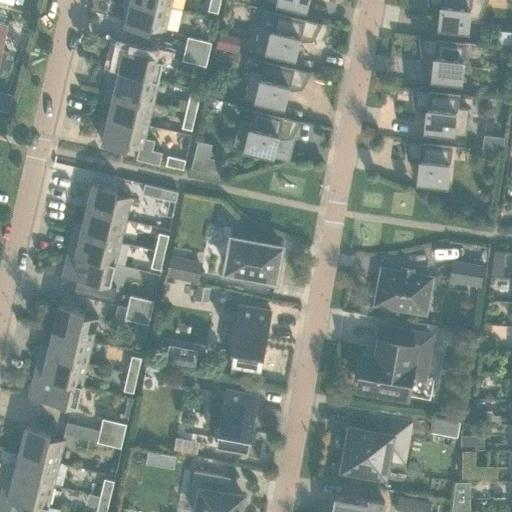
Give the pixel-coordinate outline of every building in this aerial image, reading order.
[(165,29),(171,6),(143,0),(130,0),(124,25),(150,31),(151,26),(165,29)] [(217,12),(220,0),(210,0),(208,10),(217,12)] [(268,0),(305,9),(307,0),(268,0)] [(428,0),(429,3),(442,4),(439,27),(467,30),(469,18),(479,19),(486,0),(428,0)] [(268,52),(295,58),(300,36),(312,39),(320,24),(323,24),(323,21),(258,7),(258,9),(264,10),(256,48),(268,52)] [(0,25),(0,75),(1,75),(3,75),(6,73),(7,72),(9,70),(11,67),(11,66),(11,65),(12,63),(12,62),(12,60),(11,59),(11,57),(10,54),(9,53),(8,52),(6,50),(5,50),(3,49),(1,48),(0,47),(0,43),(4,28),(0,25)] [(499,32),(498,43),(511,44),(511,31),(499,30),(499,32)] [(217,41),(216,47),(224,49),(238,53),(241,38),(219,33),(217,41)] [(484,43),(419,35),(418,37),(420,37),(422,54),(435,56),(432,79),(460,82),(465,42),(484,45),(484,43)] [(185,48),(208,53),(211,42),(188,36),(185,48)] [(110,69),(158,80),(164,57),(116,45),(110,69)] [(205,65),(208,53),(185,48),(182,60),(205,65)] [(311,72),(311,71),(247,55),(247,56),(265,61),(262,74),(250,71),(243,97),(283,107),(289,84),(301,87),(309,72),(311,72)] [(153,102),(158,80),(110,69),(105,91),(153,102)] [(477,94),(411,87),(411,88),(412,88),(415,106),(427,107),(425,130),(465,135),(469,108),(456,107),(458,94),(476,96),(477,94)] [(0,91),(0,109),(6,111),(11,94),(0,91)] [(148,124),(153,102),(105,91),(103,100),(111,101),(108,115),(148,124)] [(186,110),(195,112),(199,95),(190,93),(186,110)] [(300,121),(300,119),(236,104),(236,105),(254,110),(251,123),(239,120),(233,146),(273,155),(278,133),(290,136),(299,121),(300,121)] [(191,129),(195,112),(186,110),(182,127),(191,129)] [(143,147),(148,124),(108,115),(101,143),(127,149),(128,144),(143,147)] [(493,134),(491,148),(502,150),(504,136),(493,134)] [(470,146),(404,138),(404,140),(406,140),(408,157),(420,159),(418,182),(446,185),(451,145),(470,148),(470,146)] [(221,161),(194,154),(191,168),(218,175),(221,161)] [(183,168),(185,159),(168,155),(165,164),(183,168)] [(86,210),(126,219),(131,196),(117,193),(118,188),(92,182),(86,210)] [(176,201),(178,191),(160,187),(158,197),(176,201)] [(120,241),(126,219),(86,210),(82,223),(74,221),(72,230),(120,241)] [(115,263),(120,241),(72,230),(67,252),(115,263)] [(155,250),(164,252),(168,234),(159,232),(155,250)] [(275,279),(281,246),(233,237),(226,270),(275,279)] [(160,269),(164,252),(155,250),(151,267),(160,269)] [(115,263),(67,252),(62,275),(77,279),(74,291),(113,300),(116,288),(110,286),(115,263)] [(197,282),(203,260),(171,253),(166,275),(197,282)] [(481,286),(485,263),(453,258),(449,281),(481,286)] [(424,311),(430,278),(382,269),(376,302),(424,311)] [(197,285),(194,299),(207,302),(210,288),(197,285)] [(127,307),(151,312),(153,300),(130,295),(127,307)] [(52,331),(92,341),(98,318),(83,314),(84,310),(59,303),(52,331)] [(261,369),(265,345),(264,345),(270,309),(240,304),(233,347),(234,347),(231,363),(243,366),(261,369)] [(148,324),(151,312),(127,307),(124,318),(148,324)] [(422,375),(428,336),(382,328),(377,357),(365,355),(364,361),(359,361),(356,379),(360,379),(359,386),(387,391),(386,395),(402,398),(403,393),(407,394),(410,373),(422,375)] [(87,363),(92,341),(52,331),(49,345),(41,343),(39,352),(87,363)] [(481,336),(481,348),(496,349),(496,336),(481,335),(481,336)] [(82,385),(87,363),(39,352),(34,374),(82,385)] [(127,372),(137,375),(141,357),(131,355),(127,372)] [(231,363),(229,377),(241,379),(243,366),(231,363)] [(133,392),(137,375),(127,372),(123,390),(133,392)] [(76,408),(82,385),(34,374),(28,397),(76,408)] [(217,444),(248,451),(253,430),(251,429),(258,395),(228,390),(226,401),(209,397),(206,421),(219,423),(217,444)] [(492,423),(492,412),(474,412),(474,423),(492,423)] [(403,459),(409,422),(371,415),(368,429),(350,426),(343,468),(384,476),(388,456),(403,459)] [(459,419),(438,415),(438,417),(432,416),(430,432),(435,433),(434,439),(455,443),(459,419)] [(100,430),(123,435),(126,423),(102,418),(100,430)] [(19,453),(59,462),(64,439),(50,436),(51,431),(25,425),(19,453)] [(120,447),(123,435),(100,430),(97,441),(120,447)] [(460,435),(460,447),(472,447),(472,435),(460,435)] [(461,450),(461,458),(476,459),(476,450),(461,450)] [(53,485),(59,462),(19,453),(15,466),(7,464),(5,473),(53,485)] [(459,479),(478,479),(478,462),(458,462),(459,479)] [(239,511),(242,495),(221,491),(223,475),(194,470),(188,501),(198,503),(196,511),(239,511)] [(48,507),(53,485),(5,473),(0,495),(48,507)] [(133,487),(135,475),(123,473),(121,485),(133,487)] [(100,495),(109,498),(114,480),(104,478),(100,495)] [(455,484),(454,493),(470,493),(469,482),(455,482),(455,484)] [(382,511),(384,502),(336,494),(332,511),(382,511)] [(0,511),(46,511),(48,507),(0,495),(0,496),(0,511)] [(106,511),(109,498),(100,495),(96,511),(106,511)] [(398,496),(394,511),(427,511),(430,502),(398,496)]
